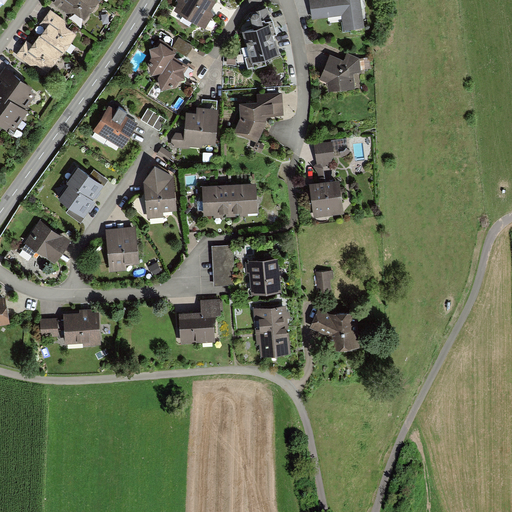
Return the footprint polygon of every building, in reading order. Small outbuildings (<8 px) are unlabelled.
[(98,0),(54,0),(53,2),(67,12),(74,11),(85,19),(98,0)] [(179,0),(174,8),(205,27),(216,10),(212,8),(216,0),(179,0)] [(310,0),(313,17),(341,13),(343,27),(364,25),(360,0),(310,0)] [(40,33),(62,51),(76,33),(65,25),(64,19),(51,9),(40,22),(45,26),(40,33)] [(255,25),(243,29),(251,54),(245,56),(248,67),(268,61),(266,54),(279,50),(274,31),(276,31),(272,17),(265,19),(264,16),(262,17),(260,11),(257,9),(253,10),(251,14),(255,25)] [(62,51),(40,33),(32,43),(27,39),(16,54),(31,65),(38,64),(47,71),(62,51)] [(172,55),(176,49),(160,40),(158,44),(150,45),(151,55),(148,61),(152,73),(162,70),(172,55)] [(345,58),(330,52),(320,78),(328,81),(329,88),(356,86),(354,71),(362,71),(362,68),(370,67),(370,56),(360,57),(347,52),(345,58)] [(184,63),(172,55),(162,70),(158,75),(161,87),(171,85),(175,87),(181,78),(185,76),(184,70),(188,63),(186,61),(184,63)] [(9,94),(26,107),(36,92),(29,87),(31,85),(6,66),(0,73),(0,76),(2,78),(0,81),(0,94),(6,98),(9,94)] [(258,99),(240,101),(241,114),(234,131),(257,141),(266,119),(266,114),(283,113),(282,92),(258,93),(258,99)] [(6,98),(0,94),(0,122),(7,128),(9,125),(14,129),(29,109),(26,107),(9,94),(6,98)] [(202,99),(202,106),(197,106),(197,110),(186,110),(184,132),(174,131),(173,145),(189,146),(189,145),(203,146),(203,142),(215,143),(218,108),(216,108),(216,100),(202,99)] [(93,129),(123,146),(138,121),(126,114),(128,110),(119,104),(117,108),(108,104),(93,129)] [(148,107),(141,118),(160,129),(166,118),(148,107)] [(333,140),(314,142),(318,164),(333,162),(332,158),(335,154),(333,140)] [(334,142),(338,164),(350,162),(346,140),(334,142)] [(262,147),(255,144),(252,149),(259,153),(262,147)] [(173,152),(162,145),(157,153),(168,160),(173,152)] [(144,179),(147,217),(164,216),(163,210),(176,209),(173,174),(155,162),(144,179)] [(66,180),(69,183),(79,190),(80,188),(93,198),(96,193),(108,178),(94,168),(91,172),(78,163),(66,180)] [(339,177),(309,181),(314,216),(344,211),(339,177)] [(257,180),(231,182),(232,215),(249,215),(249,212),(258,211),(257,180)] [(214,217),(232,215),(231,182),(202,183),(203,214),(214,213),(214,217)] [(95,199),(93,198),(80,188),(79,190),(69,183),(59,197),(70,205),(66,211),(79,221),(90,206),(95,199)] [(55,261),(70,239),(40,219),(25,241),(55,261)] [(135,224),(106,227),(109,270),(126,269),(131,264),(139,262),(135,224)] [(232,244),(212,245),(214,285),(234,284),(232,244)] [(278,256),(249,259),(252,293),(281,290),(278,256)] [(157,261),(149,265),(154,274),(162,270),(157,261)] [(327,272),(316,274),(318,291),(329,290),(327,272)] [(0,295),(0,323),(10,322),(6,295),(0,295)] [(180,312),(181,341),(215,340),(214,313),(220,312),(220,298),(202,299),(202,311),(180,312)] [(253,307),(255,329),(289,326),(287,303),(253,307)] [(360,346),(357,309),(329,311),(319,307),(311,325),(327,332),(335,335),(335,348),(360,346)] [(98,310),(65,312),(66,341),(84,339),(85,344),(100,343),(98,310)] [(57,317),(40,318),(42,336),(58,335),(57,317)] [(291,352),(289,326),(255,329),(257,344),(259,343),(260,355),(291,352)]
